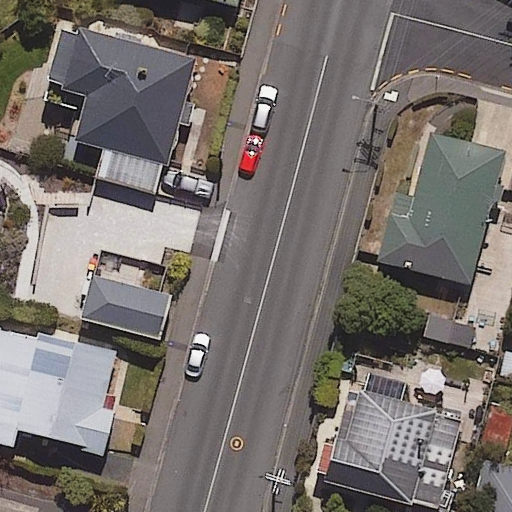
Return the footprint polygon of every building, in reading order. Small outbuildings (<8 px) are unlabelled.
[(202,0),(237,9),(239,0),(202,0)] [(76,36),(55,31),(42,84),(45,84),(40,104),(75,114),(67,140),(103,150),(87,207),(147,223),(163,166),(169,169),(196,61),(137,47),(139,39),(125,35),(128,23),(94,14),(89,32),(78,29),(76,36)] [(503,155),(430,136),(413,202),(395,197),(378,263),(469,286),(503,155)] [(91,276),(79,322),(159,343),(171,297),(91,276)] [(476,324),(430,312),(423,338),(470,350),(476,324)] [(0,325),(0,450),(15,454),(19,436),(101,456),(112,414),(101,412),(115,354),(0,325)] [(403,386),(357,374),(328,483),(434,511),(436,511),(461,422),(397,405),(403,386)] [(511,417),(511,404),(487,397),(473,442),(502,451),(511,417)] [(511,511),(511,470),(480,463),(467,511),(511,511)]
